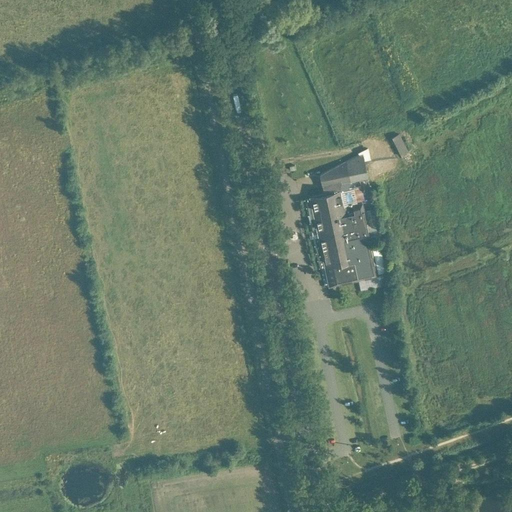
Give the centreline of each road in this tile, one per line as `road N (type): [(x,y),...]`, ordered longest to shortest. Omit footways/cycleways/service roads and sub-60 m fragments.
road 1 (tertiary): [(321,511),(218,0)]
road 2 (track): [(511,450),(422,485),(320,509)]
